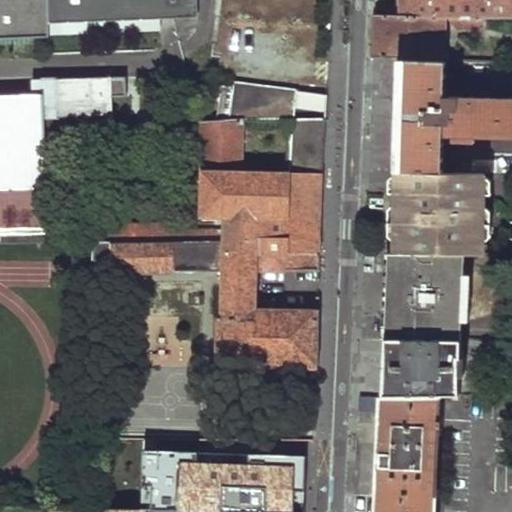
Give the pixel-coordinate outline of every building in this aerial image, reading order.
[(0,0),(0,38),(53,37),(52,23),(200,16),(199,0),(0,0)] [(252,0),(252,7),(304,14),(306,0),(252,0)] [(511,0),(402,0),(403,1),(402,15),(448,15),(511,15),(511,0)] [(448,15),(402,15),(376,15),(375,34),(374,56),(410,57),(446,58),(448,15)] [(410,57),(405,171),(445,172),(447,135),(511,137),(511,96),(448,94),(449,58),(446,58),(410,57)] [(0,95),(0,234),(47,234),(47,118),(112,114),(112,97),(125,96),(125,87),(125,77),(34,78),(34,95),(0,95)] [(327,96),(239,85),(238,90),(224,88),(220,123),(242,122),(296,120),(326,119),(327,96)] [(222,273),(220,365),(318,366),(320,309),(257,309),(258,270),(321,270),(322,223),(325,119),(296,120),(294,172),(241,172),(242,122),(220,123),(205,123),(201,216),(226,217),(225,232),(175,232),(165,223),(95,226),(95,244),(94,258),(94,271),(222,273)] [(405,171),(397,171),(397,178),(397,196),(396,208),(395,239),(395,253),(463,254),(483,254),(483,240),(485,211),(485,199),(486,180),(486,173),(445,172),(405,171)] [(492,211),(485,211),(483,240),(492,241),(492,211)] [(388,298),(386,338),(461,339),(461,321),(463,273),(463,254),(395,253),(390,253),(388,298)] [(470,321),(472,273),(463,273),(461,321),(470,321)] [(385,367),(384,394),(440,394),(447,394),(459,394),(461,339),(386,338),(385,367)] [(435,511),(440,394),(384,394),(383,423),(380,493),(379,511),(435,511)] [(145,459),(148,511),(169,511),(302,511),(307,457),(145,459)]
